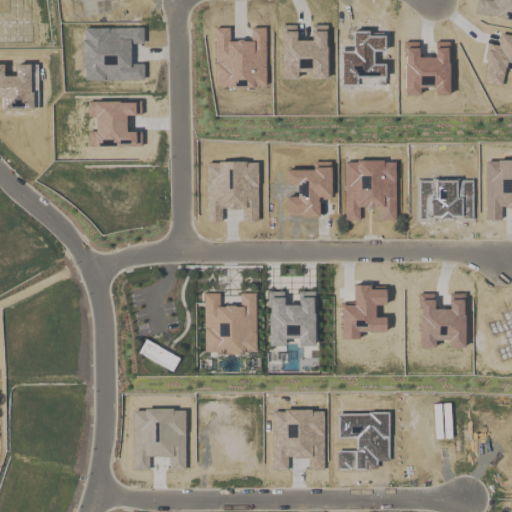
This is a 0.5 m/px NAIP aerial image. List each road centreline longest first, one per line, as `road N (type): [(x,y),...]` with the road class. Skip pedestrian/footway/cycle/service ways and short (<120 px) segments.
road 1 (residential): [(92,273),(151,253),(465,253),(501,263)]
road 2 (residential): [(89,511),(106,411),(99,295),(73,242),(0,174)]
road 3 (residential): [(464,500),(147,501),(96,493)]
road 4 (residential): [(181,0),(181,253)]
